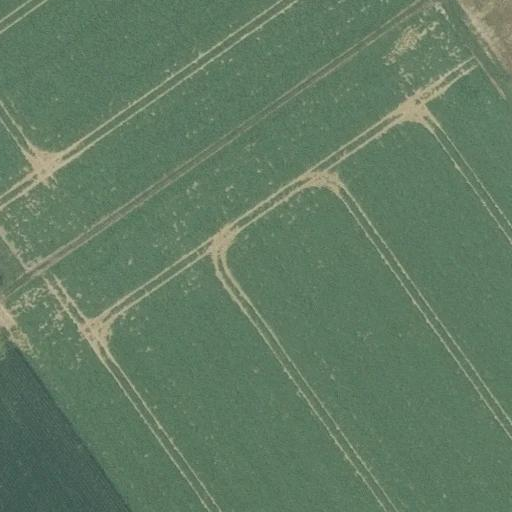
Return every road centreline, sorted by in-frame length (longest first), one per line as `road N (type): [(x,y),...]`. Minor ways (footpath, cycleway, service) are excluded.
road 1 (track): [(428,0),(0,296)]
road 2 (track): [(511,112),(432,0)]
